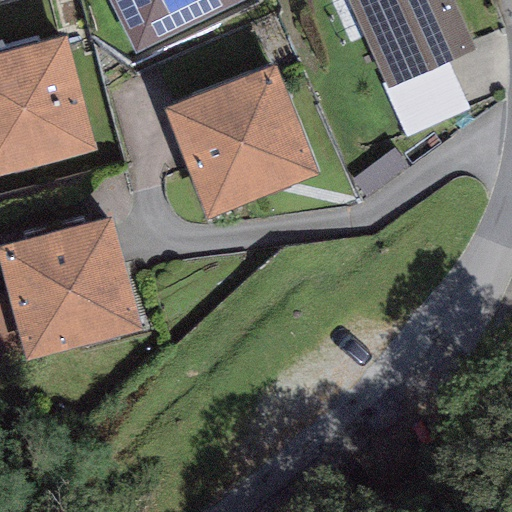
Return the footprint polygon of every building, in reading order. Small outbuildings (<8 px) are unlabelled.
[(245,0),(105,0),(135,62),(249,7),(245,0)] [(451,0),(346,0),(387,92),(448,64),(475,53),(451,0)] [(66,45),(0,62),(0,180),(95,156),(66,45)] [(469,110),(448,64),(387,92),(384,93),(405,138),(469,110)] [(276,72),(165,117),(208,223),(319,178),(276,72)] [(111,225),(0,254),(0,271),(6,294),(24,362),(25,366),(141,336),(111,225)] [(24,362),(6,294),(0,295),(0,367),(9,368),(16,365),(24,362)]
